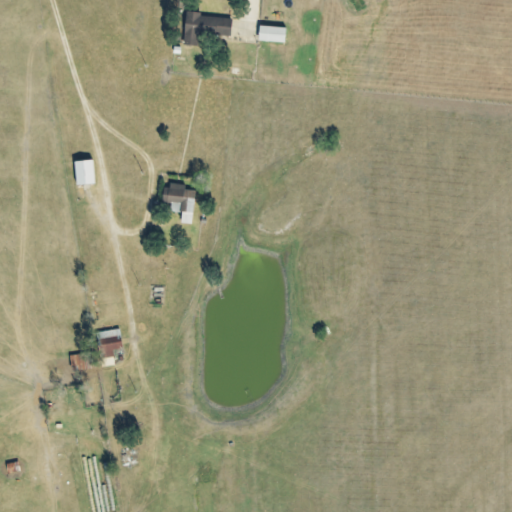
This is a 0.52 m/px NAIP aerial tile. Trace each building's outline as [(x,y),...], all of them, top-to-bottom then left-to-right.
[(233,17),(186,16),(185,45),(199,46),(199,36),(232,37),(233,17)] [(259,41),(286,44),(288,30),(261,26),(259,41)] [(75,163),(78,186),(97,184),(93,160),(75,163)] [(164,203),(173,203),(173,213),(182,213),(182,224),(194,224),(195,191),(186,190),(186,186),(165,185),(164,203)] [(115,357),(115,351),(123,350),(121,330),(98,332),(100,358),(115,357)] [(115,366),(114,358),(102,359),(102,367),(115,366)]
